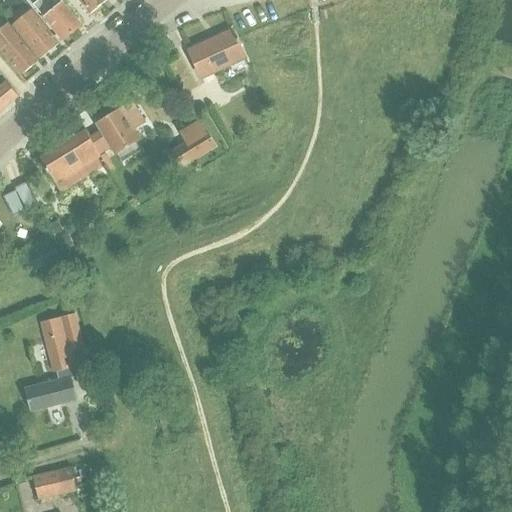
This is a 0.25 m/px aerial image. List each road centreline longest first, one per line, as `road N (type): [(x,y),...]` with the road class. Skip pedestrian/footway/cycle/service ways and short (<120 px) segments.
road 1 (tertiary): [(0,145),(170,0)]
road 2 (unclassified): [(486,511),(487,440),(511,379)]
